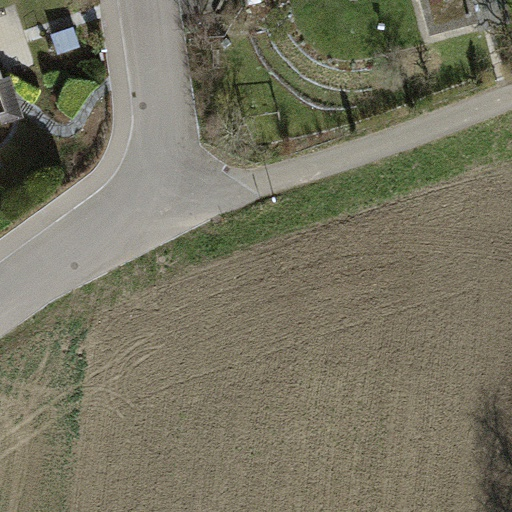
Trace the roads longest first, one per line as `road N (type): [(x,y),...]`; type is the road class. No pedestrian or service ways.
road 1 (residential): [(145,182),(156,131),(141,0)]
road 2 (residential): [(145,182),(0,284)]
